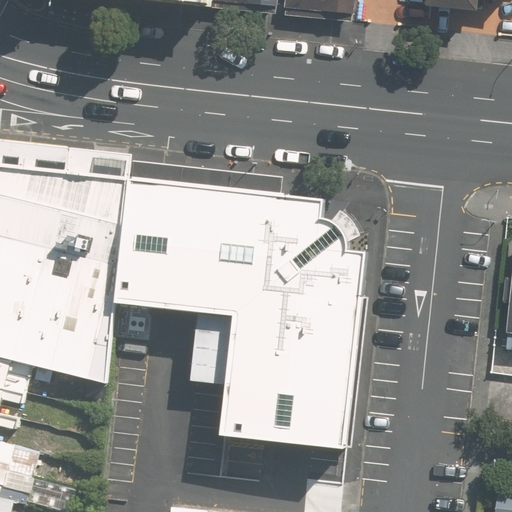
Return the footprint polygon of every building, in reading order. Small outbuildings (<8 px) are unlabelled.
[(214,0),(214,4),(277,11),(277,0),(214,0)] [(287,0),(286,11),(355,18),(357,0),(287,0)] [(424,0),(423,13),(476,18),(478,3),(489,4),(489,0),(424,0)] [(0,232),(124,263),(134,174),(0,159),(0,232)] [(215,431),(340,443),(363,252),(336,196),(134,174),(124,263),(120,300),(228,311),(215,431)] [(124,263),(0,232),(0,354),(15,358),(34,363),(111,382),(120,300),(124,263)] [(0,354),(0,382),(27,389),(34,363),(15,358),(0,354)] [(0,382),(0,409),(1,409),(6,391),(25,396),(27,389),(0,382)] [(511,511),(511,492),(491,490),(488,511),(511,511)] [(0,511),(15,511),(19,497),(0,491),(0,511)] [(289,511),(174,501),(173,511),(289,511)]
